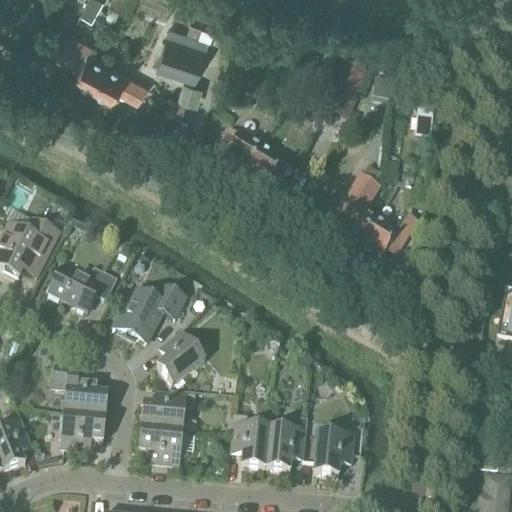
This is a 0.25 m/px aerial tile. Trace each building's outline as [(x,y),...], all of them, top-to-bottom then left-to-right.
[(63,21),(68,12),(57,6),(58,3),(51,0),(47,0),(43,11),(63,21)] [(98,0),(89,0),(86,7),(96,13),(102,2),(98,0)] [(110,0),(108,5),(109,6),(119,11),(128,15),(135,0),(110,0)] [(156,69),(195,82),(207,43),(169,30),(156,69)] [(91,90),(104,64),(91,57),(95,49),(68,34),(65,38),(55,33),(44,54),(76,71),(71,80),(91,90)] [(125,75),(104,64),(91,90),(110,100),(114,92),(137,104),(145,87),(124,76),(125,75)] [(322,115),(347,125),(368,75),(344,65),(322,115)] [(228,82),(243,89),(242,90),(254,95),(260,83),(248,78),(248,79),(231,72),(228,82)] [(387,108),(391,84),(374,81),(370,106),(387,108)] [(201,89),(183,84),(177,101),(196,107),(201,89)] [(175,126),(171,141),(185,145),(189,129),(175,126)] [(224,161),(246,175),(262,152),(231,132),(219,149),(228,155),(224,161)] [(262,152),(246,175),(269,189),(273,183),(282,189),(292,173),(283,167),(284,166),(262,152)] [(374,185),(360,177),(360,178),(359,177),(332,221),(341,227),(337,233),(359,247),(374,224),(363,217),(380,191),(374,185)] [(394,237),(374,224),(359,247),(382,262),(386,256),(395,262),(418,226),(406,218),(394,237)] [(8,228),(0,243),(0,273),(18,283),(22,275),(36,282),(59,237),(32,223),(25,237),(8,228)] [(48,298),(86,317),(95,300),(106,305),(117,284),(93,272),(86,285),(61,272),(48,298)] [(138,295),(131,309),(124,306),(112,330),(145,348),(161,317),(174,324),(185,302),(162,290),(156,303),(137,293),(137,294),(138,295)] [(511,294),(508,294),(498,342),(511,344),(511,294)] [(165,363),(155,371),(171,391),(204,365),(181,336),(158,354),(165,363)] [(306,374),(312,365),(303,360),(297,369),(306,374)] [(326,380),(326,371),(313,362),(311,375),(326,380)] [(65,395),(63,418),(104,422),(107,398),(91,396),(92,385),(77,383),(78,371),(53,369),(51,393),(65,395)] [(142,407),(140,432),(182,436),(184,411),(192,412),(193,400),(155,397),(154,408),(142,407)] [(102,447),(104,422),(63,418),(59,454),(89,457),(90,446),(102,447)] [(240,472),(264,474),(268,432),(244,430),(245,422),(233,421),(229,459),(241,460),(240,472)] [(288,434),(268,432),(264,474),(289,477),(290,465),(301,466),(307,424),(289,422),(288,434)] [(19,425),(0,432),(0,473),(1,477),(24,468),(20,457),(30,453),(19,425)] [(178,472),(182,436),(140,432),(137,457),(149,458),(148,469),(178,472)] [(350,470),(353,440),(316,437),(312,479),(337,481),(339,469),(350,470)] [(497,476),(498,463),(478,461),(476,474),(497,476)] [(507,511),(511,484),(494,483),(486,482),(483,497),(472,495),(470,511),(507,511)]
